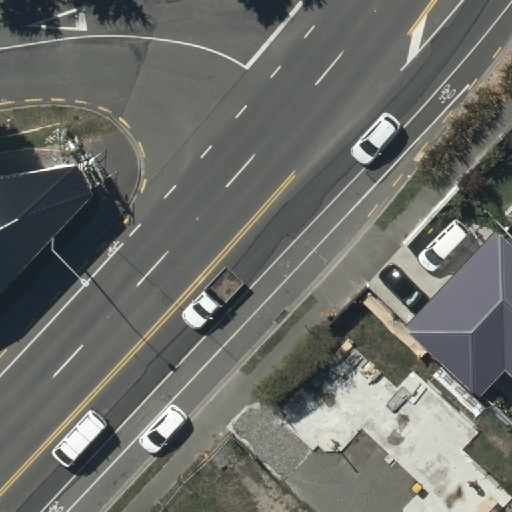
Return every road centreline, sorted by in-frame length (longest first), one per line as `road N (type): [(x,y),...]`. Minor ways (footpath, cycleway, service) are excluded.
road 1 (secondary): [(329,132),(0,497)]
road 2 (unclassified): [(329,132),(247,67),(207,49),(145,38),(0,51)]
road 3 (secondary): [(439,0),(329,132)]
